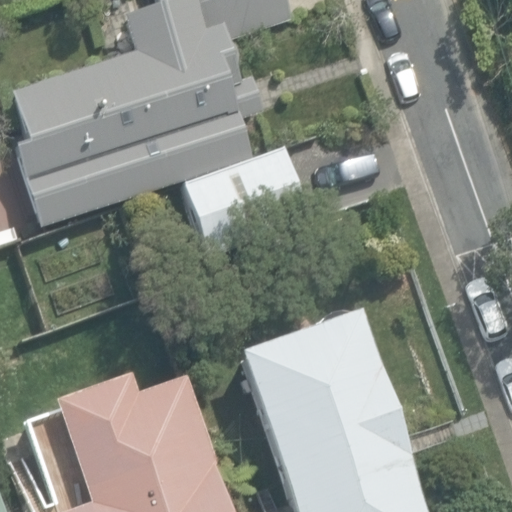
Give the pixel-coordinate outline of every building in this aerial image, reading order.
[(3,96),(36,196),(236,130),(224,91),(234,87),(215,28),(197,33),(185,0),(172,0),(114,19),(126,55),(3,96)] [(176,187),(203,262),(303,226),(276,151),(176,187)] [(0,248),(16,242),(0,199),(0,248)] [(418,511),(346,315),(229,355),(285,511),(418,511)] [(218,511),(175,387),(121,405),(116,389),(39,415),(43,427),(18,436),(45,511),(218,511)]
